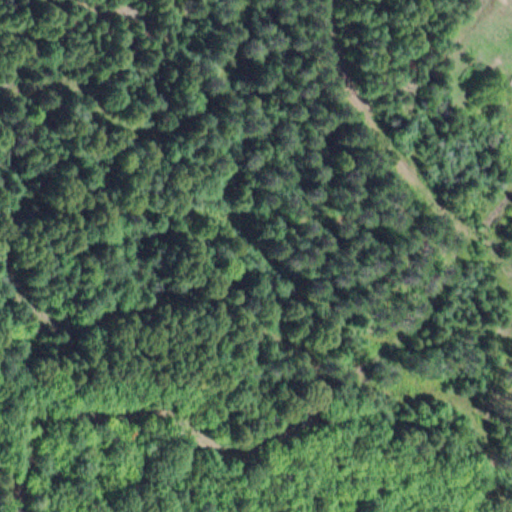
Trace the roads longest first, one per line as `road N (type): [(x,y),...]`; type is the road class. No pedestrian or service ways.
road 1 (track): [(476,220),(396,355),(400,370),(463,407),(476,426),(484,511)]
road 2 (residential): [(511,248),(420,172),(362,90),(341,46),(338,0)]
